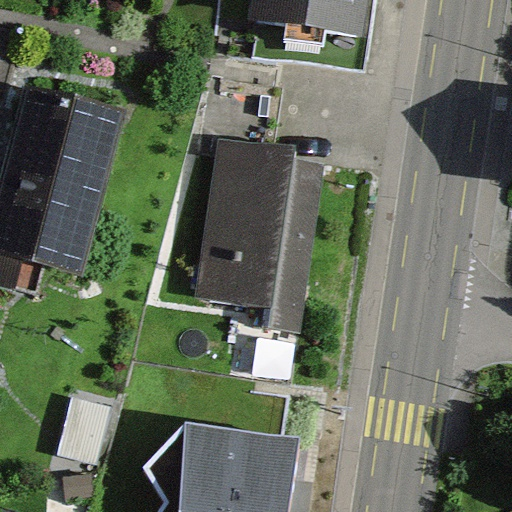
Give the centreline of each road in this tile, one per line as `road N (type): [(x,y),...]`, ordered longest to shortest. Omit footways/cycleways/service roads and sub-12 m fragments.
road 1 (secondary): [(468,0),(422,313)]
road 2 (secondary): [(422,313),(392,511)]
